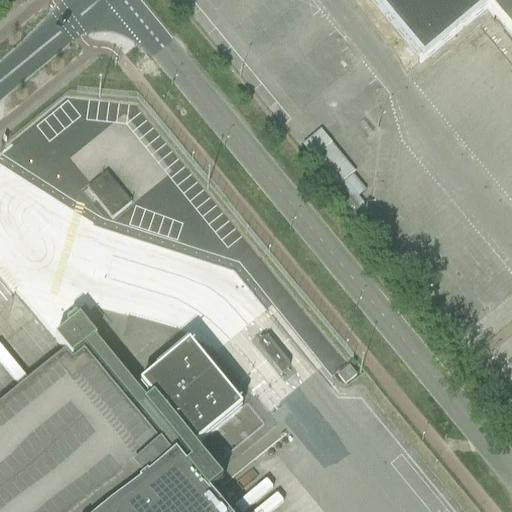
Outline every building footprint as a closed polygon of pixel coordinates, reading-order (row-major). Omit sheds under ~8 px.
[(511,0),(368,0),(419,62),(417,64),(419,66),(485,11),(511,40),(511,0)] [(86,190),(111,221),(130,205),(105,175),(86,190)] [(0,511),(218,511),(209,500),(207,498),(221,487),(192,452),(201,444),(205,449),(212,444),(208,438),(239,412),(187,349),(172,362),(139,389),(151,403),(146,407),(93,343),(95,342),(78,321),(53,341),(70,362),(84,350),(173,459),(170,462),(82,356),(70,365),(67,361),(0,415),(0,511)] [(258,344),(258,349),(280,377),(288,371),(288,367),(267,341),(262,341),(258,344)] [(344,387),(355,377),(348,368),(336,377),(344,387)]
